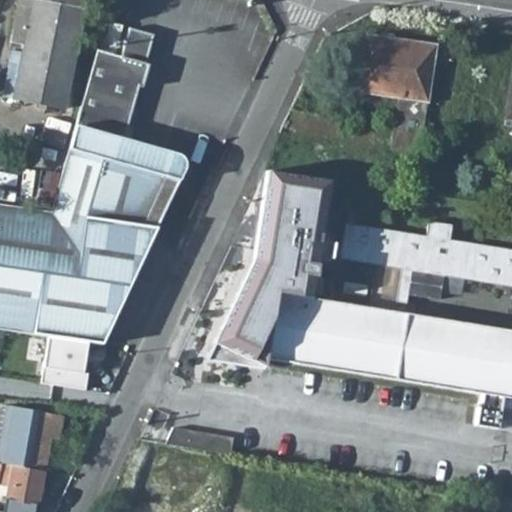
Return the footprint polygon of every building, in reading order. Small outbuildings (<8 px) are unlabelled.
[(18,0),(9,44),(23,47),(12,100),(63,110),(85,0),(18,0)] [(123,58),(99,52),(76,133),(55,216),(0,207),(0,331),(27,336),(33,337),(46,339),(84,344),(105,347),(156,230),(148,229),(172,177),(181,177),(186,170),(187,166),(185,158),(179,153),(174,152),(168,157),(127,146),(142,87),(145,88),(151,65),(148,64),(155,35),(131,29),(123,58)] [(398,100),(391,153),(418,158),(434,48),(367,37),(359,93),(398,100)] [(0,162),(0,200),(50,208),(58,172),(0,162)] [(263,369),(265,357),(492,394),(490,404),(478,402),(475,424),(497,427),(501,409),(503,396),(511,397),(511,330),(404,313),(394,311),(309,297),(328,181),(267,171),(253,259),(205,359),(263,369)] [(394,311),(404,313),(407,292),(439,298),(443,274),(511,285),(511,247),(450,238),(452,223),(429,219),(427,234),(346,221),(340,257),(401,267),(394,311)] [(27,336),(0,331),(0,348),(24,351),(27,336)] [(84,344),(46,339),(40,384),(85,391),(87,373),(81,371),(84,344)] [(511,397),(503,396),(501,409),(511,410),(511,397)] [(0,450),(0,465),(45,474),(52,433),(59,435),(62,419),(9,409),(1,451),(0,450)] [(170,428),(162,444),(220,454),(228,455),(231,438),(170,428)] [(45,474),(0,465),(0,484),(7,486),(2,511),(34,511),(35,507),(37,507),(45,474)] [(195,494),(192,507),(218,511),(221,498),(195,494)] [(175,511),(177,505),(124,496),(120,511),(175,511)]
